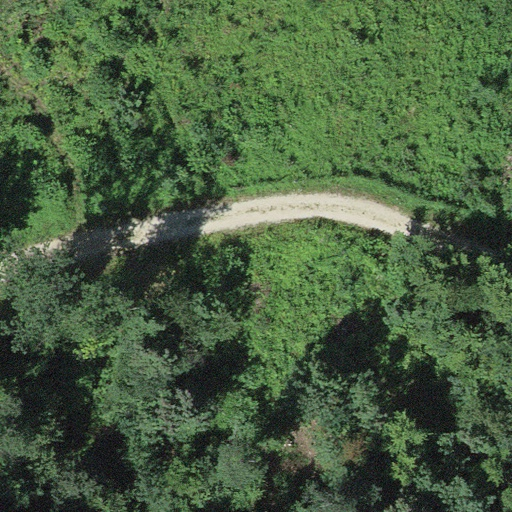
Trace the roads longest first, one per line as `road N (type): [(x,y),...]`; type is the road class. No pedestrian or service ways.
road 1 (track): [(0,272),(99,235),(351,203),(511,260)]
road 2 (track): [(47,511),(194,220)]
